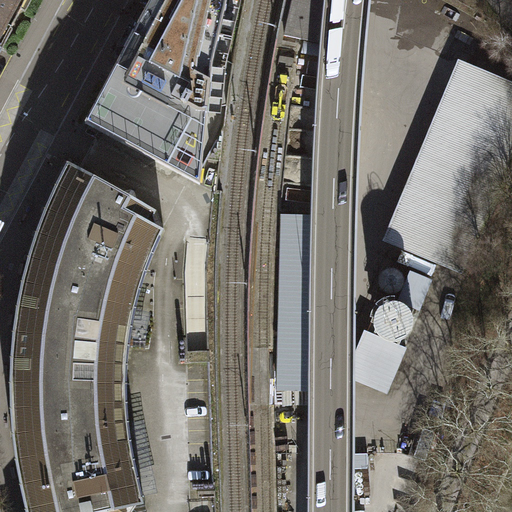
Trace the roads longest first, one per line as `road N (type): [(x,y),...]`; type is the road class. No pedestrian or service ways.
road 1 (motorway): [(330,190),(330,511)]
road 2 (primary): [(0,166),(97,0)]
road 3 (motorway): [(347,0),(330,190)]
